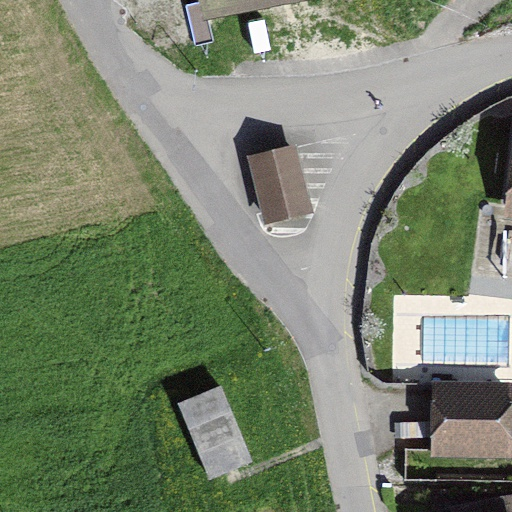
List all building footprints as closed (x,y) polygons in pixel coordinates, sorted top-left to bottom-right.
[(258,0),(204,0),(207,10),(258,0)] [(246,159),(263,228),(313,216),(296,147),(246,159)] [(511,160),(503,222),(511,223),(511,160)] [(431,459),(511,460),(511,452),(511,383),(432,383),(431,459)] [(221,388),(177,407),(210,483),(253,464),(221,388)] [(511,511),(511,497),(446,509),(446,511),(511,511)]
